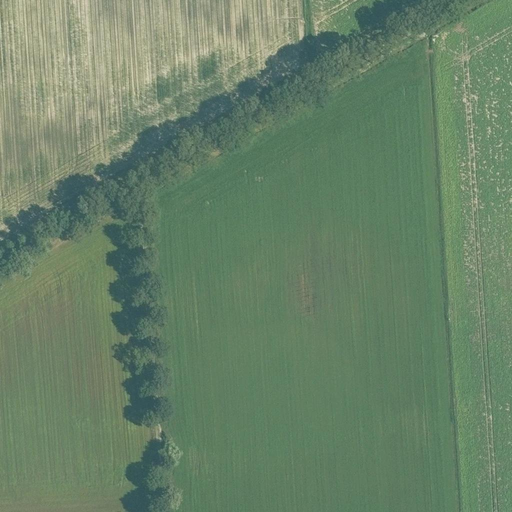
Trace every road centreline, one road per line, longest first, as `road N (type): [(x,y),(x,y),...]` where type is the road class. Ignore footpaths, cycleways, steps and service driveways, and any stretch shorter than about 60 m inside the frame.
road 1 (track): [(129,173),(430,0)]
road 2 (track): [(155,511),(129,173)]
road 3 (track): [(0,246),(129,173)]
